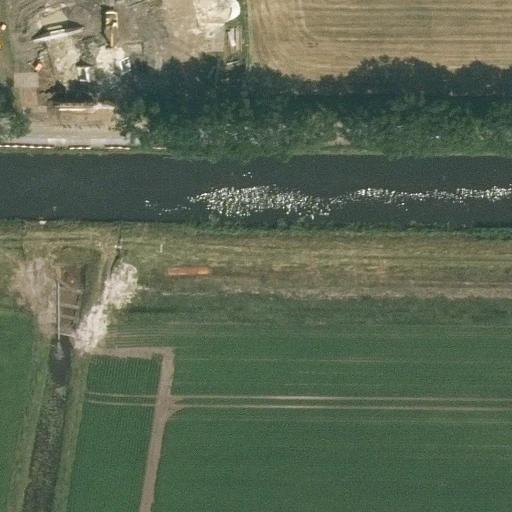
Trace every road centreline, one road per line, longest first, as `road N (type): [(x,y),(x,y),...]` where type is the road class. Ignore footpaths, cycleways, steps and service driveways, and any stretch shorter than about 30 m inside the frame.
road 1 (track): [(511,253),(0,245)]
road 2 (unclassified): [(511,134),(0,127)]
